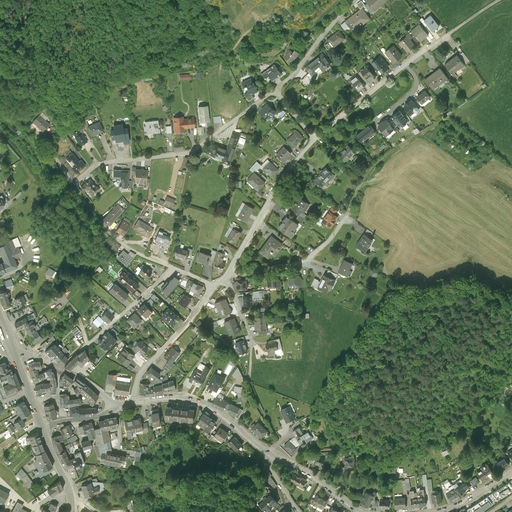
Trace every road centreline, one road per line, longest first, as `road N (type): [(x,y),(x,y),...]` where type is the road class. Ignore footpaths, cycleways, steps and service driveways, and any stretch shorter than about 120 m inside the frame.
road 1 (residential): [(71,183),(98,164),(190,152),(277,88)]
road 2 (track): [(511,333),(446,403),(370,438)]
road 3 (residential): [(225,279),(285,172),(315,137)]
road 4 (residential): [(135,402),(204,405),(271,457)]
road 5 (track): [(451,115),(372,169),(345,216)]
road 6 (residential): [(135,402),(137,378),(212,287)]
road 7 (residential): [(225,279),(303,261),(345,216)]
road 8 (residential): [(71,183),(103,229),(172,268)]
